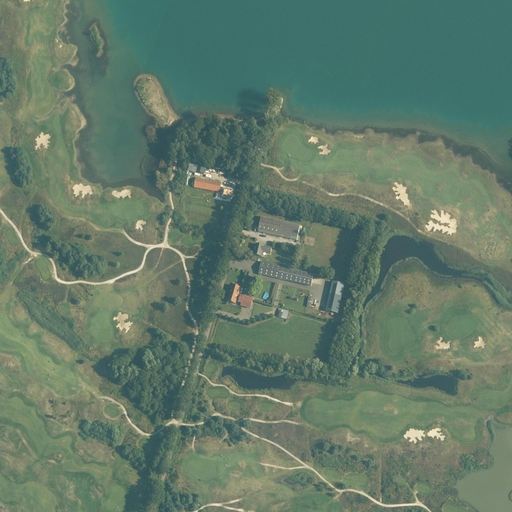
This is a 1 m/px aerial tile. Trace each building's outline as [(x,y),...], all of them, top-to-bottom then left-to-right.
[(213,160),(211,168),(224,171),(226,162),(213,160)] [(197,172),(198,165),(189,164),(188,171),(197,172)] [(194,188),(220,192),(221,183),(196,179),(194,188)] [(223,197),(226,198),(231,199),(233,191),(228,191),(229,186),(225,186),(225,190),(223,197)] [(228,213),(225,225),(231,226),(233,217),(234,214),(228,213)] [(258,232),(263,233),(297,241),(299,231),(301,231),(302,227),(300,227),(300,226),(261,217),(258,232)] [(254,255),(258,256),(261,257),(262,252),(266,253),(266,254),(270,254),(272,248),(268,247),(268,248),(264,247),(264,246),(256,245),(254,255)] [(262,263),(259,275),(311,287),(313,275),(262,263)] [(329,295),(326,312),(337,314),(341,298),(344,285),(332,282),(329,295)] [(233,286),(230,294),(253,301),(254,298),(240,294),(241,288),(238,287),(239,285),(234,284),(234,286),(233,286)] [(230,294),(228,302),(233,304),(235,304),(236,302),(241,303),(241,306),(250,309),(253,301),(230,294)]
